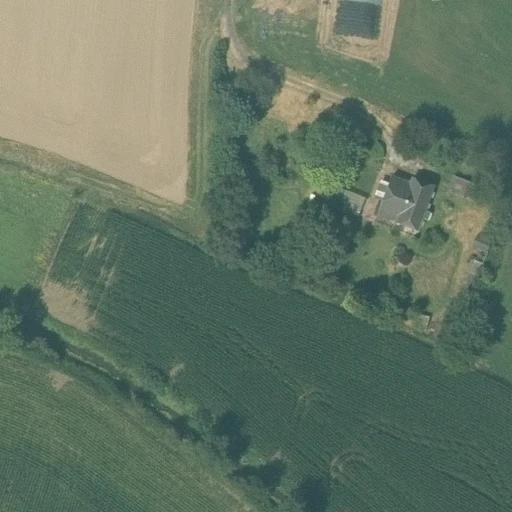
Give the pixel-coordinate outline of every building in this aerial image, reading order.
[(411,183),(391,176),(377,216),(396,224),(397,223),(417,230),(433,186),(413,178),(411,183)] [(454,176),(449,189),(479,202),(484,189),(454,176)] [(335,187),(330,198),(360,210),(364,200),(335,187)] [(475,237),(472,246),(481,250),(478,256),(485,259),(491,244),(475,237)] [(345,245),(328,239),(320,263),(338,268),(345,245)] [(474,261),(469,273),(478,276),(482,264),(474,261)]
